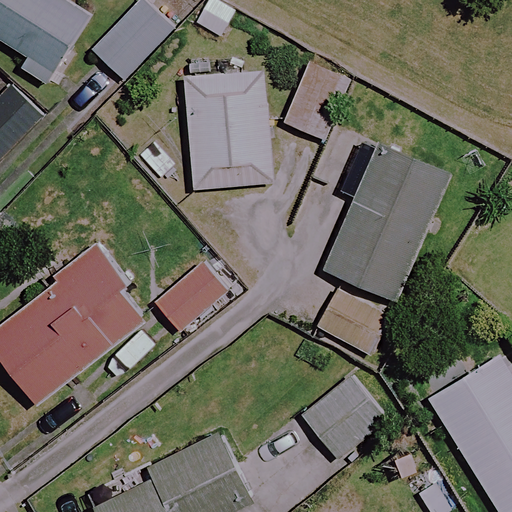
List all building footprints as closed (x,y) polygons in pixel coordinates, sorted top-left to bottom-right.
[(0,0),(0,38),(29,57),(22,68),(49,85),(93,17),(66,0),(0,0)] [(177,29),(146,0),(143,0),(96,50),(128,81),(177,29)] [(350,80),(311,64),(287,124),(327,139),(350,80)] [(276,184),(269,72),(189,78),(197,189),(276,184)] [(44,117),(13,88),(0,101),(0,157),(3,161),(44,117)] [(455,179),(384,149),(333,274),(403,303),(455,179)] [(152,320),(99,252),(0,328),(0,350),(42,405),(152,320)] [(233,296),(205,262),(157,302),(185,336),(233,296)] [(323,330),(373,353),(389,318),(339,295),(323,330)] [(511,511),(511,371),(503,356),(432,398),(501,511),(511,511)] [(388,422),(355,379),(309,414),(342,457),(388,422)] [(235,511),(255,502),(220,437),(152,473),(156,481),(100,511),(235,511)]
